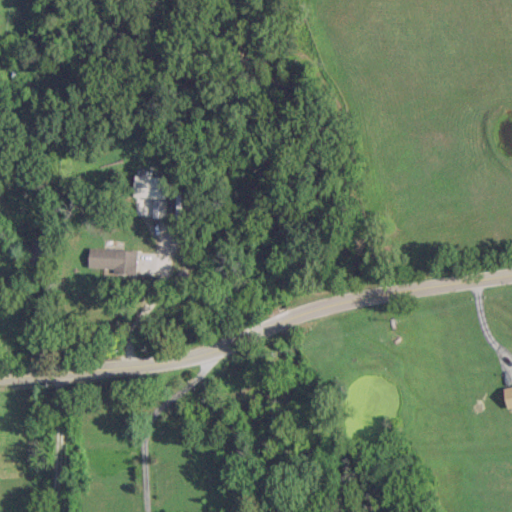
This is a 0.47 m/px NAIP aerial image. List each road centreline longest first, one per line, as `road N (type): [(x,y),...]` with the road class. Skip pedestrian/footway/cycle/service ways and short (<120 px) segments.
road 1 (residential): [(511,276),(317,309),(157,367),(0,378)]
road 2 (residential): [(60,374),(54,511)]
